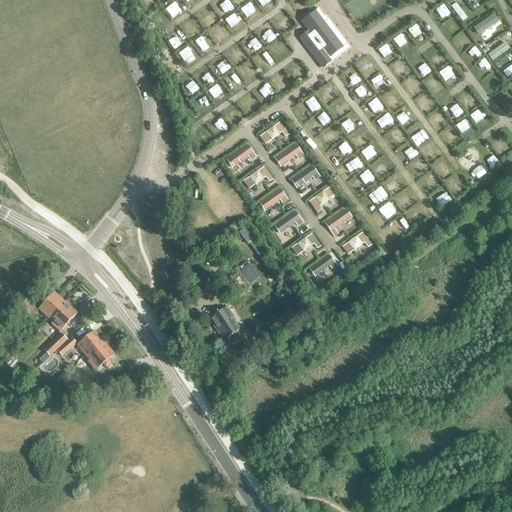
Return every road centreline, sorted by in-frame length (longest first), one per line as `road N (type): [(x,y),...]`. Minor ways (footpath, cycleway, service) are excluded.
road 1 (unknown): [(511,235),(446,307),(340,379),(218,429)]
road 2 (tertiary): [(260,511),(142,332),(83,268)]
road 3 (residential): [(106,226),(137,180),(150,113),(109,0)]
